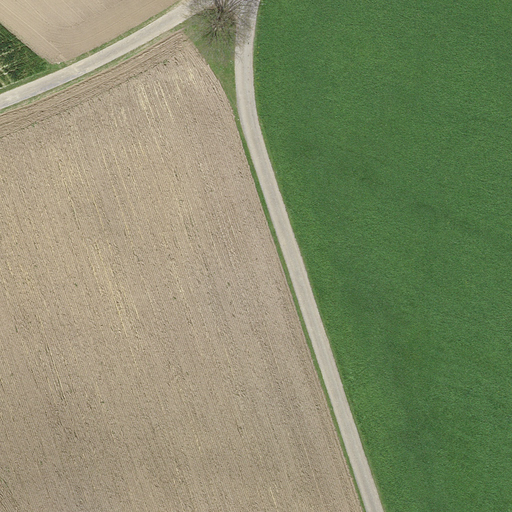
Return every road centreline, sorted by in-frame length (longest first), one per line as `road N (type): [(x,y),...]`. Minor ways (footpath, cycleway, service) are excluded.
road 1 (unclassified): [(255,0),(246,35),(251,126),(379,511)]
road 2 (unclassified): [(216,0),(113,59),(0,105)]
